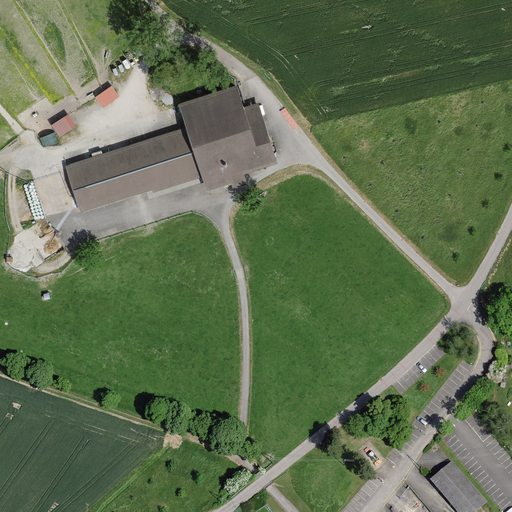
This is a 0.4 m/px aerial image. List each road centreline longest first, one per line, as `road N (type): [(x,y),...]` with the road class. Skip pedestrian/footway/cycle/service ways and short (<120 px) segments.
road 1 (track): [(0,371),(241,453),(245,306),(215,194),(304,144)]
road 2 (unclassified): [(224,511),(387,381),(465,303)]
road 3 (track): [(251,78),(311,153),(465,303)]
road 4 (track): [(0,108),(41,156),(69,222),(94,225),(215,194)]
road 5 (unclassified): [(465,303),(486,337),(483,364),(368,511)]
road 6 (track): [(174,41),(147,60),(117,114),(69,151),(0,160)]
